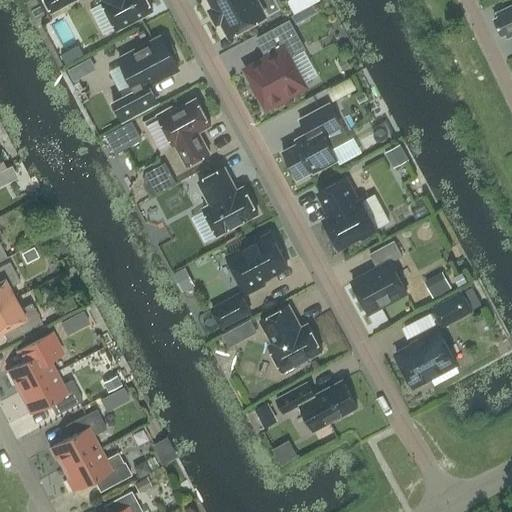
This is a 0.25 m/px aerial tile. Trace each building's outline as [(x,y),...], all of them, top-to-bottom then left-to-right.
[(45,0),(52,12),(74,0),(45,0)] [(118,30),(153,11),(147,0),(104,0),(103,1),(118,30)] [(212,0),(217,9),(213,11),(219,22),(223,20),(231,36),(268,17),(266,13),(267,10),(262,2),(260,1),(259,0),(212,0)] [(292,0),(297,11),(321,0),(292,0)] [(499,18),(495,20),(502,36),(506,34),(508,38),(511,35),(511,6),(497,14),(499,18)] [(269,59),(246,71),(266,108),(306,86),(305,84),(291,56),(304,49),(305,49),(290,22),(259,39),(269,59)] [(123,97),(113,102),(124,123),(160,105),(149,84),(179,68),(172,54),(176,52),(169,39),(165,41),(163,38),(120,60),(123,65),(136,90),(123,97)] [(350,67),(345,58),(338,62),(343,71),(350,67)] [(368,99),(365,93),(356,98),(360,104),(368,99)] [(211,126),(197,99),(174,111),(172,108),(157,116),(174,146),(176,145),(187,166),(210,153),(199,132),(211,126)] [(314,173),(338,161),(332,149),(349,139),(331,104),(300,120),(309,136),(298,142),(299,144),(283,152),(298,179),(313,171),(314,173)] [(408,160),(400,146),(386,153),(394,168),(408,160)] [(244,187),(237,191),(225,168),(199,182),(211,205),(204,209),(218,235),(259,214),(244,187)] [(174,174),(156,184),(161,193),(179,183),(174,174)] [(359,203),(354,193),(346,178),(319,193),(332,218),(325,221),(339,248),(361,236),(362,238),(377,230),(362,201),(359,203)] [(266,235),(255,241),(254,244),(229,258),(248,294),(264,285),(261,280),(288,265),(272,235),(270,236),(266,235)] [(0,261),(14,254),(6,239),(0,242),(0,261)] [(395,241),(370,254),(378,268),(353,282),(369,313),(407,293),(391,263),(403,256),(395,241)] [(0,306),(14,299),(9,288),(20,282),(9,262),(0,267),(0,306)] [(187,267),(177,272),(186,290),(197,284),(187,267)] [(436,296),(454,287),(448,274),(429,283),(436,296)] [(443,325),(474,309),(463,288),(432,305),(443,325)] [(222,331),(252,314),(242,295),(211,312),(222,331)] [(0,306),(0,331),(15,324),(21,334),(42,323),(31,303),(20,309),(14,299),(0,306)] [(280,366),(283,372),(323,351),(309,324),(301,328),(289,305),(261,320),(273,343),(269,345),(271,351),(269,352),(277,368),(280,366)] [(423,341),(397,355),(413,385),(415,384),(418,385),(429,380),(430,376),(456,362),(437,327),(420,336),(423,341)] [(19,391),(55,372),(48,359),(62,352),(52,333),(21,349),(26,360),(8,370),(19,391)] [(55,372),(19,391),(31,413),(49,403),(56,415),(83,401),(72,380),(62,385),(55,372)] [(357,408),(343,381),(343,380),(315,395),(308,382),(276,399),(284,413),(300,405),(314,431),(357,408)] [(278,421),(268,403),(255,410),(264,429),(278,421)] [(63,468),(99,449),(92,436),(106,429),(96,410),(65,426),(70,437),(49,448),(55,459),(58,458),(63,468)] [(282,467),(299,458),(290,441),(273,450),(282,467)] [(99,449),(63,468),(69,478),(66,480),(72,491),(93,480),(100,492),(131,475),(119,453),(105,460),(99,449)] [(135,468),(140,478),(150,473),(145,463),(135,468)] [(152,487),(147,478),(134,485),(139,493),(152,487)] [(141,511),(131,492),(104,506),(107,511),(141,511)]
